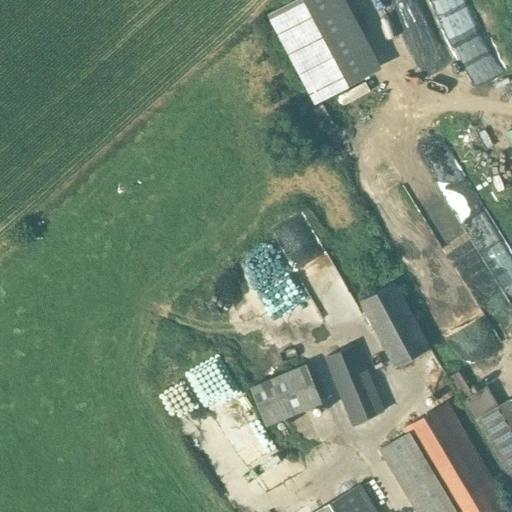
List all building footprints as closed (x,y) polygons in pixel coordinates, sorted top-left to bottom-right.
[(378,69),(339,0),(297,0),(265,18),(314,105),(378,69)] [(367,196),(387,240),(416,227),(397,183),(367,196)] [(431,347),(394,282),(358,303),(395,367),(431,347)] [(384,415),(356,345),(324,358),(352,427),(384,415)] [(268,355),(258,369),(272,379),(282,364),(268,355)] [(267,428),(321,405),(305,367),(251,390),(267,428)] [(485,382),(464,400),(473,412),(495,393),(485,382)] [(511,409),(508,402),(477,419),(511,480),(511,409)] [(511,511),(511,507),(454,407),(408,434),(453,511),(511,511)] [(251,421),(219,434),(234,472),(278,454),(271,438),(259,442),(251,421)] [(453,511),(408,434),(377,451),(412,511),(453,511)] [(370,511),(359,490),(318,511),(370,511)]
